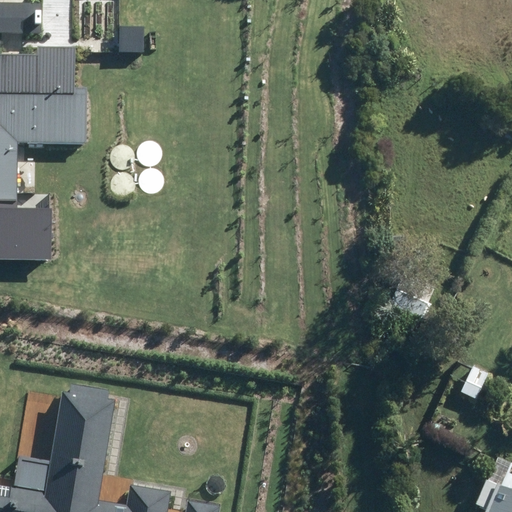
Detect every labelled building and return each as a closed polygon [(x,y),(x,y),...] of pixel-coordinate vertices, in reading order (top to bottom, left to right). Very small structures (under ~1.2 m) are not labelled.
[(40,59),(40,50),(30,49),(30,59),(23,58),(24,38),(45,38),(46,28),(52,28),(52,14),(46,14),(46,7),(0,6),(0,36),(1,37),(1,51),(0,50),(0,204),(24,205),(24,193),(37,194),(38,160),(25,160),(25,149),(92,150),(93,96),(82,96),(82,53),(46,52),(46,59),(40,59)] [(173,36),(146,35),(145,63),(173,64),(173,36)] [(113,155),(112,157),(112,159),(113,161),(114,163),(115,165),(116,166),(118,168),(120,169),(122,169),(123,169),(123,172),(122,172),(120,173),(119,173),(117,174),(116,176),(114,177),(113,179),(113,181),(113,182),(113,184),(113,186),(114,188),(115,190),(116,191),(118,192),(119,193),(121,194),(123,194),(125,194),(127,194),(129,193),(130,192),(132,191),(133,189),(134,188),(134,186),(135,184),(135,182),(134,180),(134,178),(133,177),(131,175),(130,174),(128,173),(126,172),(125,172),(125,169),(126,169),(128,169),(130,168),(132,167),(133,165),(135,164),(136,162),(136,160),(136,158),(136,156),(136,153),(135,152),(134,150),(132,148),(130,147),(129,146),(127,146),(124,145),(122,146),(120,146),(118,147),(117,148),(115,150),(114,151),(113,153),(113,155)] [(468,367),(455,393),(472,402),(477,392),(483,395),(491,378),(468,367)] [(511,511),(511,460),(490,451),(469,500),(478,504),(474,511),(511,511)]
